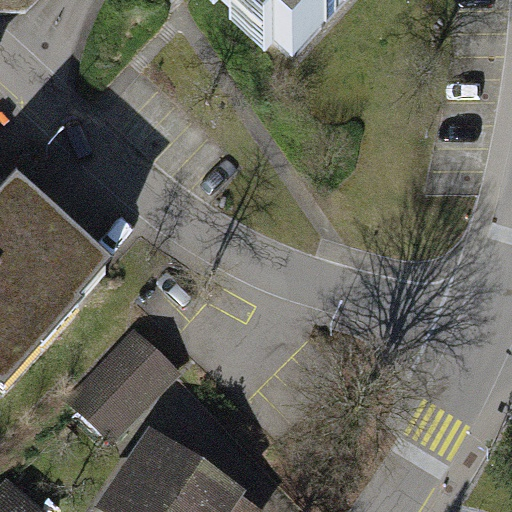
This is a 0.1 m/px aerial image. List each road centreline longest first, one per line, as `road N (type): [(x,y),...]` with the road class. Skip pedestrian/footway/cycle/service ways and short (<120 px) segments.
road 1 (residential): [(487,330),(307,282),(235,252),(154,197),(0,57)]
road 2 (residential): [(487,330),(387,511)]
